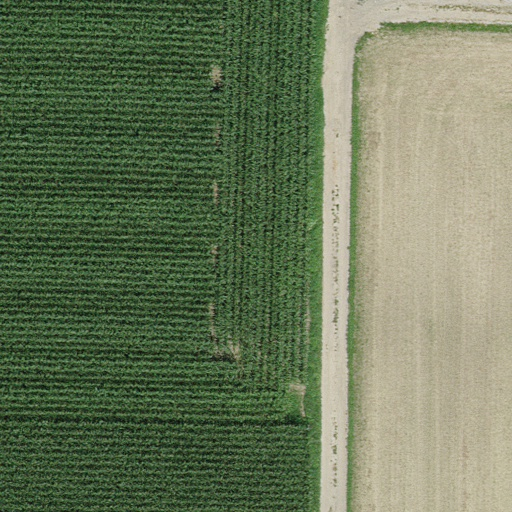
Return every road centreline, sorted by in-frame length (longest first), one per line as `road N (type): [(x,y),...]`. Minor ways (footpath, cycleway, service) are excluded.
road 1 (track): [(339,0),(332,511)]
road 2 (track): [(339,3),(511,11)]
